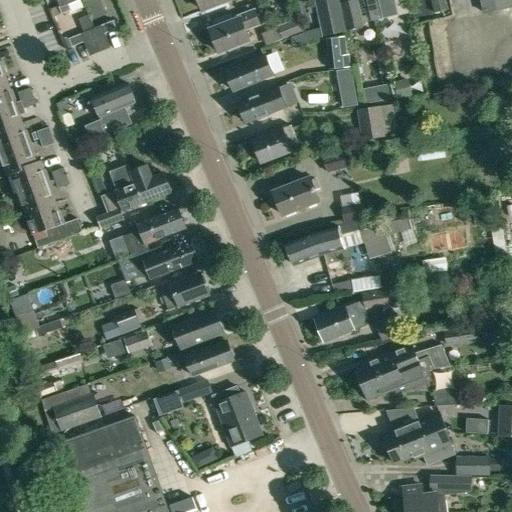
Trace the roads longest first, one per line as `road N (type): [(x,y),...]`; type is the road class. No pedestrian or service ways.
road 1 (residential): [(359,511),(162,43)]
road 2 (residential): [(86,214),(43,86)]
road 3 (residential): [(43,86),(162,43)]
